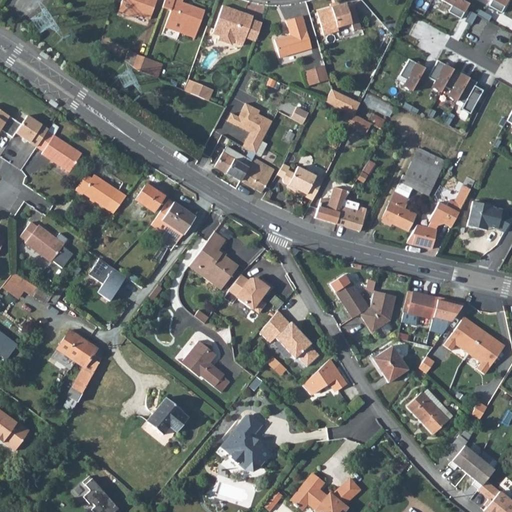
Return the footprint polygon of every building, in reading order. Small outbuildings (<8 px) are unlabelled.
[(119,0),(117,6),(148,17),(154,0),(119,0)] [(162,0),(160,6),(168,9),(163,25),(193,35),(203,8),(180,0),(162,0)] [(470,4),(462,0),(441,0),(452,6),(449,12),(461,19),(470,4)] [(508,0),(491,0),(492,0),(489,6),(501,13),(508,0)] [(331,7),(317,11),(323,34),(338,29),(337,26),(350,22),(352,30),(360,27),(353,3),(347,5),(346,2),(331,6),(331,7)] [(242,43),(245,35),(251,18),(252,15),(242,11),(241,13),(230,9),(231,7),(222,4),(212,32),(220,35),(219,38),(229,41),(234,40),(242,43)] [(480,9),(478,13),(471,10),(465,21),(483,31),(492,15),(480,9)] [(288,35),(275,38),(281,56),(312,47),(302,15),(286,20),(291,36),(288,37),(288,35)] [(251,18),(245,35),(255,39),(261,22),(251,18)] [(49,56),(41,51),(38,55),(46,60),(49,56)] [(136,52),(132,64),(138,69),(143,55),(136,52)] [(143,55),(138,69),(151,74),(152,69),(149,67),(152,59),(143,55)] [(152,69),(151,74),(156,76),(158,71),(161,62),(152,59),(149,67),(152,69)] [(412,91),(424,67),(409,59),(399,75),(406,79),(403,86),(412,91)] [(444,86),(454,69),(438,60),(429,77),(435,81),(432,88),(441,92),(444,86)] [(325,64),(312,68),(316,82),(329,79),(325,64)] [(316,82),(312,68),(305,70),(310,84),(316,82)] [(457,100),(470,78),(454,69),(444,86),(451,90),(448,96),(456,101),(457,100)] [(483,91),(475,86),(477,82),(470,78),(457,100),(464,104),(461,109),(470,113),(483,91)] [(196,83),(191,93),(205,99),(211,89),(196,83)] [(332,87),(325,101),(342,109),(347,111),(355,114),(362,102),(332,87)] [(369,92),(363,102),(390,116),(396,106),(369,92)] [(47,103),(55,108),(58,104),(50,99),(47,103)] [(250,150),(255,153),(269,128),(272,122),(258,114),(260,111),(246,103),(239,117),(232,113),(228,120),(250,132),(242,146),(250,150)] [(308,112),(296,107),(291,117),(301,123),(308,112)] [(0,109),(0,131),(10,116),(0,109)] [(352,121),(355,114),(347,111),(344,117),(352,121)] [(358,116),(355,114),(352,121),(350,126),(357,130),(363,119),(358,116)] [(17,132),(38,147),(48,131),(49,129),(28,115),(17,132)] [(372,124),(363,119),(357,130),(366,135),(372,124)] [(48,131),(38,147),(44,151),(43,154),(71,172),(83,154),(63,142),(48,131)] [(379,154),(385,157),(393,161),(402,142),(388,135),(379,154)] [(214,166),(226,172),(236,154),(226,148),(223,153),(222,152),(214,166)] [(236,154),(226,172),(241,181),(254,157),(255,153),(250,150),(245,159),(236,154)] [(254,157),(241,181),(262,193),(275,169),(254,157)] [(393,161),(385,157),(384,161),(391,165),(393,161)] [(415,158),(413,161),(439,173),(441,170),(415,158)] [(439,173),(413,161),(406,176),(403,175),(400,182),(412,188),(429,196),(439,173)] [(284,163),(277,175),(284,178),(288,170),(290,166),(284,163)] [(288,170),(284,178),(284,181),(285,184),(299,192),(298,193),(312,201),(324,178),(316,174),(315,176),(298,167),(295,173),(288,170)] [(87,174),(76,190),(83,195),(84,192),(114,212),(127,195),(95,174),(92,178),(87,174)] [(400,182),(395,193),(407,199),(412,188),(400,182)] [(146,184),(136,199),(154,211),(164,196),(146,184)] [(417,225),(407,242),(413,244),(432,249),(434,238),(438,230),(436,229),(439,224),(445,224),(451,227),(462,205),(471,188),(463,184),(455,201),(450,198),(446,205),(439,202),(430,221),(431,222),(428,228),(417,225)] [(315,217),(336,224),(342,206),(342,205),(345,199),(351,190),(336,186),(331,200),(321,198),(315,217)] [(395,193),(382,219),(407,231),(416,214),(403,208),(408,199),(407,199),(395,193)] [(169,199),(151,225),(177,243),(185,233),(196,217),(169,199)] [(345,199),(342,205),(357,209),(358,207),(359,203),(345,199)] [(492,206),(472,201),(466,225),(476,228),(477,224),(486,227),(496,229),(503,233),(511,216),(511,212),(492,207),(492,206)] [(342,206),(336,224),(360,231),(367,209),(358,207),(357,209),(342,205),(342,206)] [(31,223),(20,237),(26,242),(25,244),(50,263),(63,246),(52,238),(53,236),(38,226),(37,227),(31,223)] [(214,233),(189,267),(196,273),(201,266),(225,284),(239,267),(226,257),(219,252),(220,250),(226,242),(214,233)] [(102,284),(96,293),(110,302),(125,278),(97,261),(88,274),(102,284)] [(201,266),(196,273),(221,291),(225,284),(201,266)] [(13,271),(7,279),(12,283),(13,281),(18,274),(13,271)] [(24,278),(19,285),(46,303),(48,302),(50,297),(56,301),(58,298),(52,295),(53,293),(26,274),(24,278)] [(241,275),(239,276),(232,285),(240,291),(248,280),(241,275)] [(273,287),(262,279),(260,281),(255,278),(254,279),(251,280),(249,279),(248,280),(240,291),(232,285),(229,290),(236,296),(236,297),(252,309),(253,308),(257,311),(260,310),(264,305),(263,302),(259,299),(264,293),(267,294),(273,287)] [(7,279),(3,284),(8,288),(12,283),(7,279)] [(335,292),(352,318),(358,314),(368,307),(351,282),(335,292)] [(158,284),(149,296),(153,299),(162,287),(158,284)] [(53,293),(52,295),(58,298),(65,289),(60,285),(53,293)] [(368,307),(358,314),(363,321),(364,320),(372,332),(389,320),(394,296),(372,291),(369,307),(368,307)] [(437,299),(407,292),(402,313),(432,320),(433,318),(437,299)] [(282,307),(287,302),(280,296),(275,301),(282,307)] [(438,297),(437,299),(433,318),(451,322),(463,304),(438,297)] [(280,309),(262,330),(271,341),(277,336),(296,357),(299,355),(308,365),(321,354),(311,344),(313,342),(293,320),(292,322),(280,309)] [(506,346),(486,332),(464,317),(444,346),(451,351),(456,345),(482,364),(478,370),(485,375),(506,346)] [(54,327),(49,334),(57,340),(64,329),(56,324),(54,327)] [(0,331),(0,355),(6,360),(17,344),(0,331)] [(57,349),(74,361),(87,342),(69,331),(57,349)] [(398,334),(397,339),(433,348),(436,343),(398,334)] [(199,340),(182,362),(200,376),(202,374),(216,385),(225,374),(226,372),(216,365),(213,368),(209,365),(218,354),(213,351),(213,342),(205,344),(199,340)] [(87,342),(74,361),(84,368),(79,376),(89,382),(104,354),(87,342)] [(391,346),(373,359),(388,382),(407,369),(391,346)] [(58,350),(53,357),(68,367),(73,361),(58,350)] [(427,357),(419,368),(426,374),(434,363),(427,357)] [(329,360),(301,385),(309,394),(330,381),(337,390),(346,383),(329,360)] [(225,374),(216,385),(223,390),(232,379),(225,374)] [(79,376),(77,380),(87,385),(89,382),(79,376)] [(73,385),(71,389),(81,395),(87,385),(77,380),(73,377),(69,383),(73,385)] [(256,377),(249,386),(253,389),(260,380),(256,377)] [(316,399),(333,391),(330,385),(313,393),(316,399)] [(71,389),(67,396),(77,402),(81,395),(71,389)] [(422,392),(407,407),(433,435),(449,422),(422,392)] [(166,444),(179,429),(191,415),(183,409),(184,408),(169,394),(144,424),(166,444)] [(67,396),(58,412),(61,414),(68,418),(77,402),(67,396)] [(347,407),(352,414),(364,403),(358,396),(347,407)] [(471,414),(479,421),(486,408),(479,403),(471,414)] [(0,440),(1,442),(3,440),(15,449),(30,429),(17,420),(16,421),(0,409),(0,405),(0,440)] [(262,424),(250,415),(245,415),(220,446),(231,454),(229,457),(237,463),(241,466),(248,468),(254,467),(261,464),(264,460),(265,461),(271,454),(259,444),(257,445),(251,440),(251,437),(262,424)] [(444,454),(452,461),(465,446),(467,441),(460,435),(444,454)] [(452,461),(441,474),(470,500),(495,470),(465,446),(452,461)] [(310,472),(289,499),(300,508),(306,502),(314,508),(313,510),(315,511),(340,511),(345,506),(341,503),(358,488),(348,476),(334,489),(336,490),(331,494),(327,491),(325,495),(321,491),(320,492),(316,489),(322,481),(310,472)] [(89,475),(82,482),(90,490),(85,494),(94,505),(93,507),(97,511),(121,511),(122,511),(89,475)] [(279,492),(273,488),(261,504),(266,509),(279,492)] [(511,511),(511,502),(500,493),(484,511),(485,511),(511,511)]
